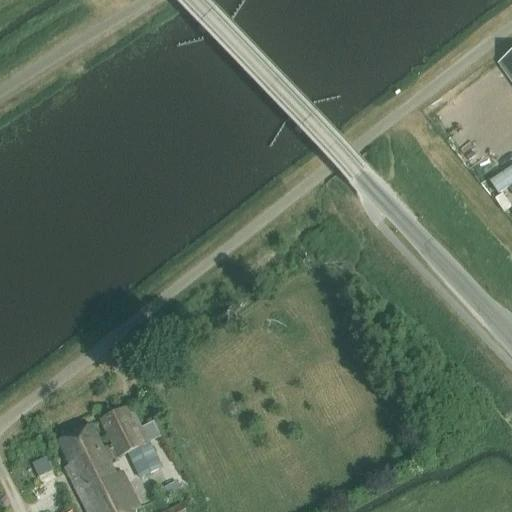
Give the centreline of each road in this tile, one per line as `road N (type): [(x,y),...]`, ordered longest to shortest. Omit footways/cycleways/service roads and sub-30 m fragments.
road 1 (unclassified): [(511,27),(0,427)]
road 2 (unclassified): [(511,336),(194,0)]
road 3 (unclassified): [(0,92),(148,0)]
